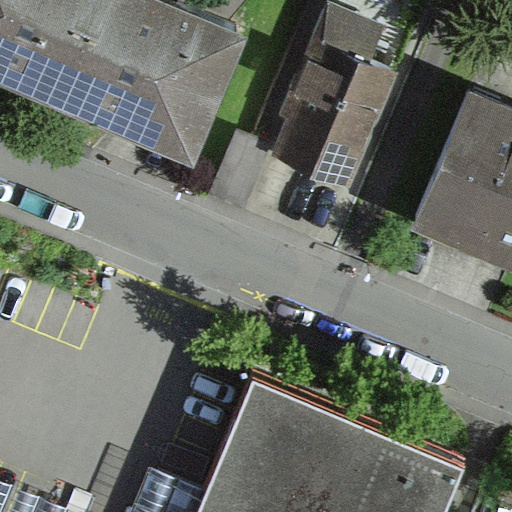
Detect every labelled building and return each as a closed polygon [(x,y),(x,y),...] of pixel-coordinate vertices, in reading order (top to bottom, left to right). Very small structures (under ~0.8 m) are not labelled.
[(109,0),(0,0),(0,69),(70,97),(109,0)] [(255,26),(189,0),(109,0),(70,97),(204,151),(255,26)] [(278,154),(350,184),(399,66),(375,56),(389,23),(334,0),(331,0),(311,49),(321,53),(278,154)] [(511,106),(477,91),(421,221),(511,259),(511,106)] [(0,511),(444,511),(469,453),(273,373),(223,496),(166,473),(150,511),(81,511),(0,479),(0,511)]
